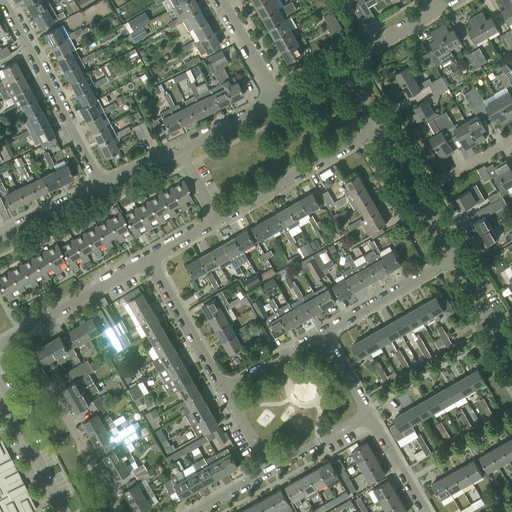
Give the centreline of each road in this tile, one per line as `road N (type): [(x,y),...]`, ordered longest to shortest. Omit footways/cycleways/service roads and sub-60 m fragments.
road 1 (residential): [(103,190),(0,0)]
road 2 (residential): [(117,511),(17,332)]
road 3 (unclassified): [(212,220),(378,128)]
road 4 (unclassified): [(318,333),(454,258)]
road 5 (unclassified): [(362,409),(496,331)]
road 6 (residential): [(17,332),(148,256)]
road 7 (unclassified): [(224,385),(148,256)]
road 8 (residential): [(58,511),(0,388)]
